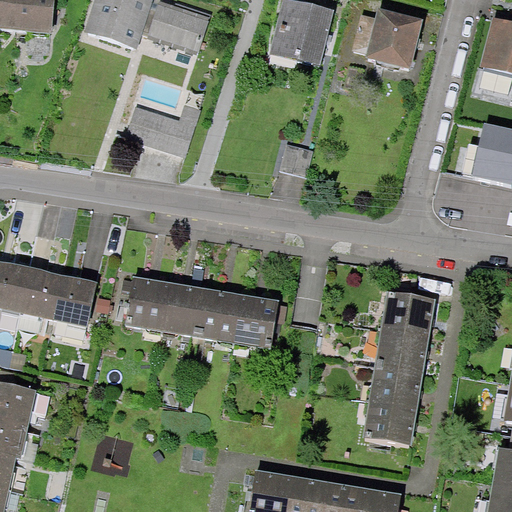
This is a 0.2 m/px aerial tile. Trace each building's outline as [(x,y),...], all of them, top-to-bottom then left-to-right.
[(51,0),(0,0),(0,33),(48,38),(51,0)] [(154,6),(137,0),(96,0),(84,36),(138,54),(154,6)] [(331,16),(282,4),(269,58),(318,71),(331,16)] [(208,20),(159,5),(147,42),(197,57),(208,20)] [(421,28),(378,17),(365,68),(408,79),(421,28)] [(511,31),(490,27),(479,76),(511,82),(511,31)] [(195,128),(134,110),(124,144),(185,162),(195,128)] [(511,171),(511,129),(485,124),(473,173),(510,182),(511,171)] [(312,153),(287,146),(279,175),(305,181),(312,153)] [(92,288),(0,269),(0,316),(83,333),(92,288)] [(276,307),(131,282),(123,327),(268,352),(276,307)] [(434,308),(383,300),(360,447),(411,455),(434,308)] [(0,389),(0,456),(19,461),(32,396),(0,389)] [(511,511),(511,457),(496,455),(487,511),(511,511)] [(0,457),(0,511),(1,511),(12,460),(0,457)] [(397,511),(399,498),(252,478),(247,511),(397,511)]
